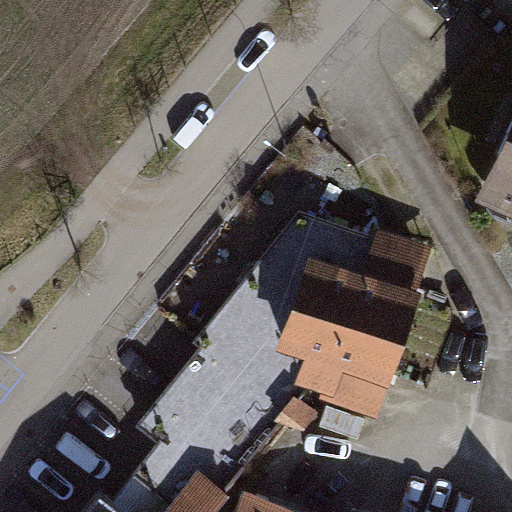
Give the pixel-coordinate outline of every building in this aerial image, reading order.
[(511,155),(491,208),(511,216),(511,155)] [(296,392),(390,424),(440,263),(316,224),(279,342),(314,365),(296,392)] [(159,415),(198,440),(245,471),(296,392),(314,365),(279,342),(228,309),(159,415)] [(184,511),(96,455),(58,511),(184,511)] [(366,511),(256,476),(244,511),(366,511)]
